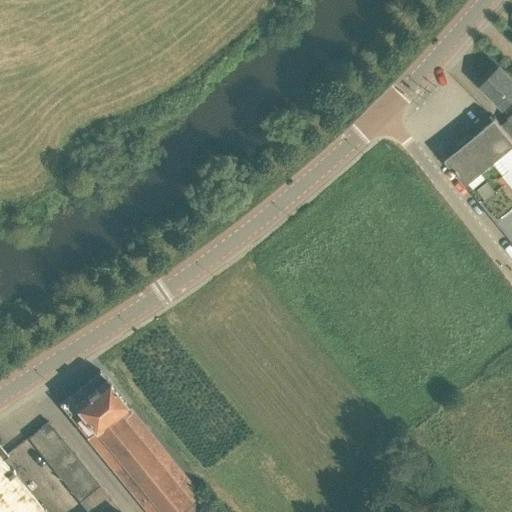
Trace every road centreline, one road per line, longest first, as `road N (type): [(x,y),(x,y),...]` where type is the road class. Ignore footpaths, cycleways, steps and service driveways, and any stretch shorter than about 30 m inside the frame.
road 1 (tertiary): [(0,396),(205,262),(382,115)]
road 2 (unclassified): [(511,273),(382,115)]
road 3 (track): [(136,511),(31,376)]
road 4 (tertiary): [(382,115),(486,0)]
